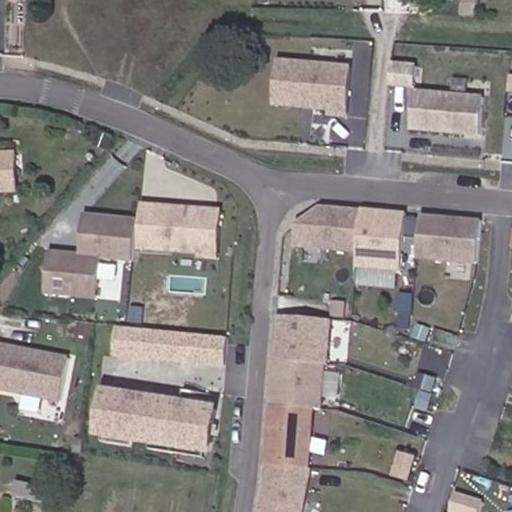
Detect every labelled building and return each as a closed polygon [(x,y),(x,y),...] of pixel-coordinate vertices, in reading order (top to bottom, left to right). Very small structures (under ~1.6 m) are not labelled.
[(347,118),(351,69),(280,62),(276,105),(302,108),(306,105),(311,106),(314,109),(332,111),(331,117),(347,118)] [(417,66),(393,64),(391,84),(415,86),(417,66)] [(485,98),(415,92),(411,130),(482,136),(485,98)] [(12,158),(0,158),(0,196),(14,196),(12,158)] [(201,259),(219,261),(223,213),(144,207),(141,250),(202,255),(201,259)] [(363,211),(322,207),(298,226),(296,248),(359,253),(363,211)] [(408,215),(363,211),(359,253),(358,267),(402,272),(408,215)] [(137,223),(84,217),(79,258),(50,255),(46,296),(96,301),(100,261),(133,264),(137,223)] [(483,222),(423,217),(419,260),(479,264),(483,222)] [(345,319),(346,303),(333,302),(332,318),(345,319)] [(328,367),(331,322),(277,318),(274,363),(326,367),(328,367)] [(226,369),(228,339),(117,328),(114,358),(226,369)] [(69,361),(0,348),(0,391),(61,403),(69,361)] [(326,367),(274,363),(270,408),(314,411),(322,412),(326,367)] [(209,452),(216,411),(213,411),(216,397),(184,393),(183,399),(110,387),(109,394),(106,394),(99,435),(102,436),(133,440),(151,443),(209,452)] [(310,471),(314,411),(270,408),(266,468),(310,471)] [(132,449),(133,440),(102,436),(101,444),(132,449)] [(209,452),(151,443),(150,451),(208,459),(209,452)] [(303,511),(312,471),(310,471),(266,468),(264,487),(259,511),(303,511)] [(50,506),(52,490),(18,486),(16,501),(50,506)]
